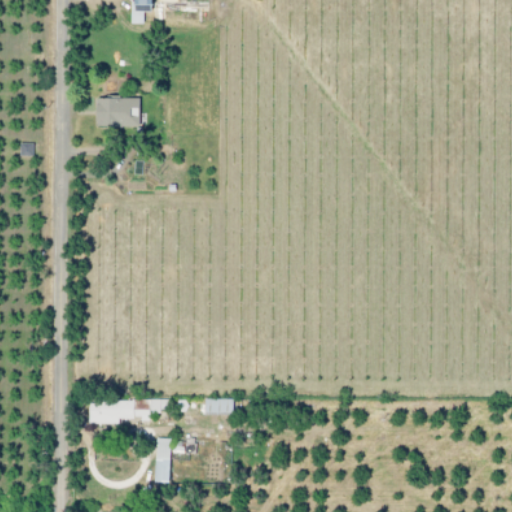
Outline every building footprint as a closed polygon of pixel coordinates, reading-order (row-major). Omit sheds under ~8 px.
[(128,0),(128,24),(139,24),(139,12),(146,12),(146,0),(128,0)] [(134,128),(134,99),(91,98),(91,127),(134,128)] [(15,156),(28,156),(28,144),(16,143),(15,156)] [(228,399),(200,399),(200,414),(228,415),(228,399)] [(84,425),(115,424),(115,419),(145,419),(145,413),(161,413),(161,400),(83,401),(84,425)] [(164,482),(166,439),(151,438),(150,482),(164,482)]
